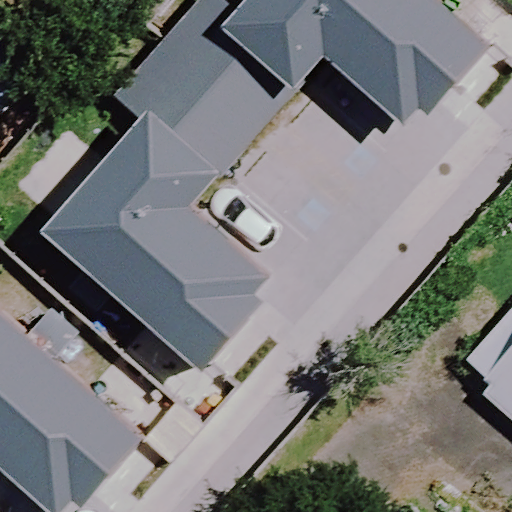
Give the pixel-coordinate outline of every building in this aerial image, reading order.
[(439,113),(363,41),(312,95),(389,167),(439,113)] [(0,121),(35,82),(0,50),(0,121)] [(253,309),(169,436),(224,472),(308,346),(253,309)] [(511,321),(462,380),(511,423),(511,321)] [(69,511),(0,451),(0,511),(69,511)]
